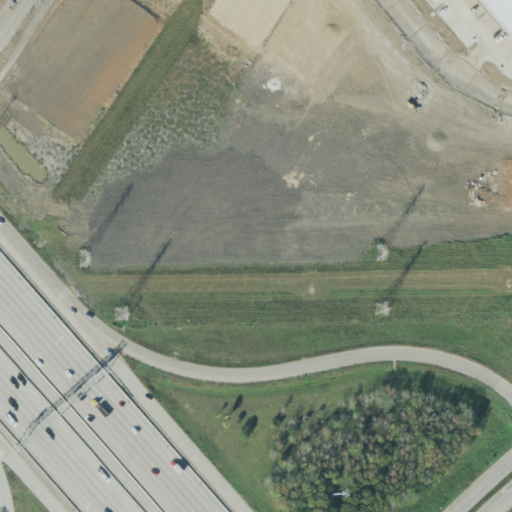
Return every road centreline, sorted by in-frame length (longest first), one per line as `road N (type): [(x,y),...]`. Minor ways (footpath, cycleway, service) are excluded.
road 1 (primary): [(244,511),(0,235)]
road 2 (motorway): [(193,511),(0,280)]
road 3 (primary): [(284,378),(234,382),(165,369),(26,265)]
road 4 (motorway): [(189,511),(0,297)]
road 5 (primary): [(511,398),(490,378),(419,356),(350,361),(284,378)]
road 6 (motorway): [(0,349),(142,511)]
road 7 (residential): [(511,102),(448,66),(389,0)]
road 8 (motorway): [(0,393),(104,511)]
